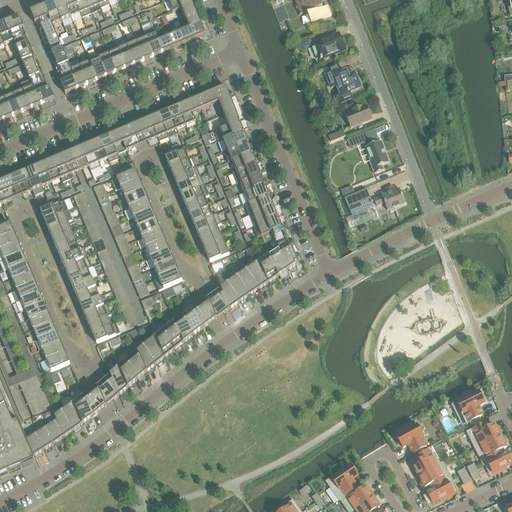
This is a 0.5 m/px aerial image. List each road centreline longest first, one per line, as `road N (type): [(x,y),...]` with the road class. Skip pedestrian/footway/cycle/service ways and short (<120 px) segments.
road 1 (residential): [(0,502),(78,457),(227,340),(329,274)]
road 2 (residential): [(0,152),(238,48)]
road 3 (residential): [(238,48),(329,274)]
road 4 (residential): [(432,221),(347,0)]
road 5 (residential): [(421,511),(386,451),(367,463),(398,511)]
